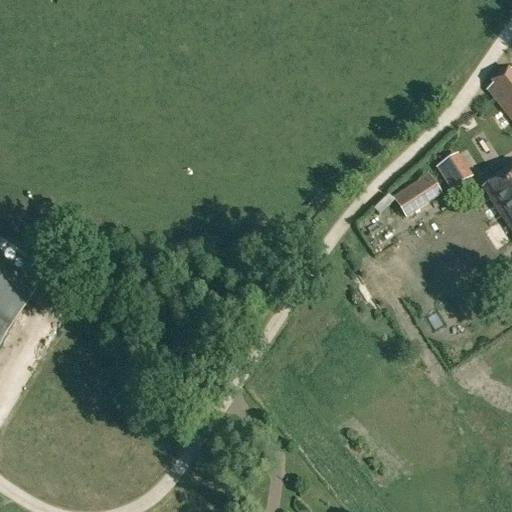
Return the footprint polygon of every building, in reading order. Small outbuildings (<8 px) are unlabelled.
[(511,121),(511,70),(487,90),(511,121)] [(466,156),(441,171),(456,194),(480,178),(466,156)] [(511,233),(511,168),(482,188),(511,233)] [(406,220),(443,196),(428,175),(392,197),(406,220)] [(0,350),(35,291),(0,270),(0,350)]
